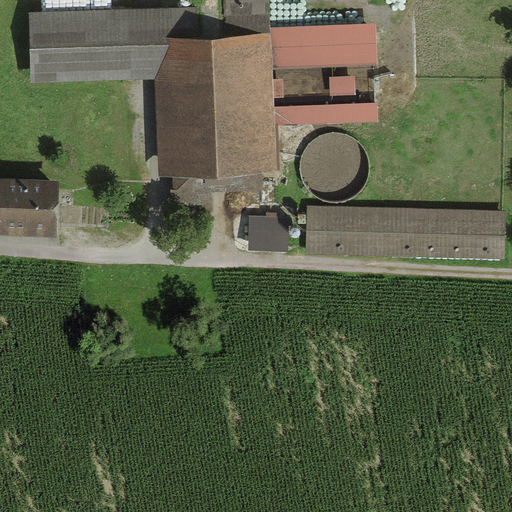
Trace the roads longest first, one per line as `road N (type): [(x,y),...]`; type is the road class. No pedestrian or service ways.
road 1 (track): [(0,250),(511,274)]
road 2 (unknown): [(157,256),(161,0)]
